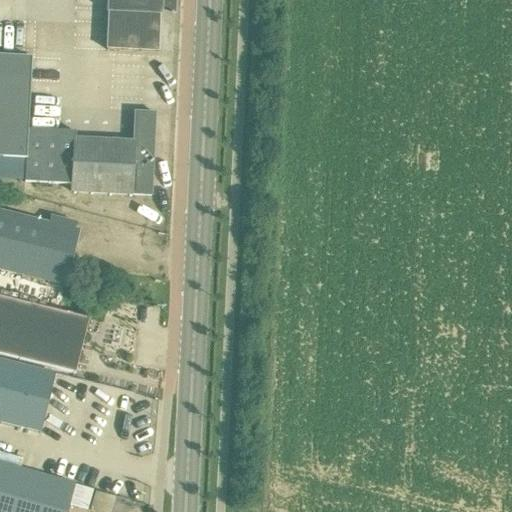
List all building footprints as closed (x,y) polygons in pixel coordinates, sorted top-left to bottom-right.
[(30,0),(30,26),(81,27),(81,0),(30,0)] [(108,0),(106,51),(158,53),(159,0),(108,0)] [(0,32),(13,33),(14,4),(0,3),(0,32)] [(0,158),(18,159),(23,58),(0,57),(0,158)] [(23,58),(18,159),(25,160),(24,183),(71,185),(71,192),(151,196),(157,72),(124,71),(122,113),(134,114),(133,144),(75,141),(75,132),(27,130),(31,59),(23,58)] [(48,224),(0,212),(0,271),(64,287),(78,232),(74,231),(76,222),(50,216),(48,224)] [(88,321),(0,298),(0,356),(75,375),(88,321)] [(55,374),(0,360),(0,423),(40,434),(55,374)] [(0,511),(67,511),(75,486),(0,464),(0,511)]
